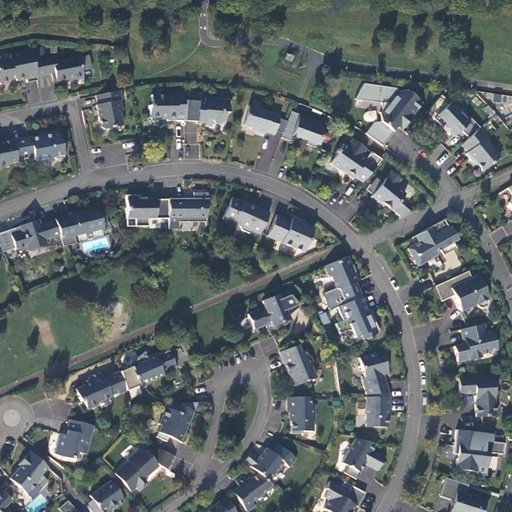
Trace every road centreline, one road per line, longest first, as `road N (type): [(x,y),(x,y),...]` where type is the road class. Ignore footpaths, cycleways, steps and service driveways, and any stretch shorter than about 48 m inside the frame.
road 1 (residential): [(360,246),(303,200),(253,179),(193,170),(86,183)]
road 2 (residential): [(381,511),(409,442),(414,372),(402,324),(360,246)]
road 3 (residential): [(200,485),(250,442),(261,420),(262,382),(248,372),(234,376),(222,386),(207,453)]
road 4 (residential): [(0,114),(70,95),(86,183)]
road 5 (residential): [(511,328),(489,254),(454,198)]
